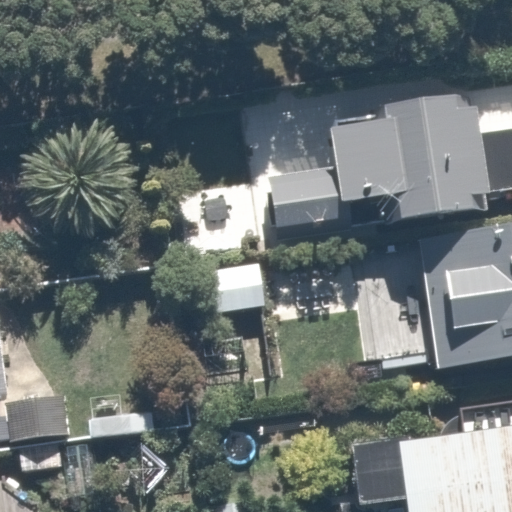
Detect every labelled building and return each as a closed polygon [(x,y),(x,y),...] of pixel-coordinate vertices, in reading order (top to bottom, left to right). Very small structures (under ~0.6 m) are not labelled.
[(257,171),(263,241),(488,216),(485,200),(511,194),(511,126),(471,136),(463,99),(314,115),(323,164),(257,171)] [(511,228),(412,243),(430,374),(511,364),(511,228)] [(201,314),(261,308),(255,268),(193,275),(201,314)] [(0,444),(68,436),(64,411),(55,386),(33,356),(26,335),(14,313),(0,314),(0,444)] [(453,434),(339,450),(345,501),(332,505),(332,511),(511,511),(511,403),(451,411),(453,434)] [(0,511),(42,511),(36,465),(0,469),(0,511)]
